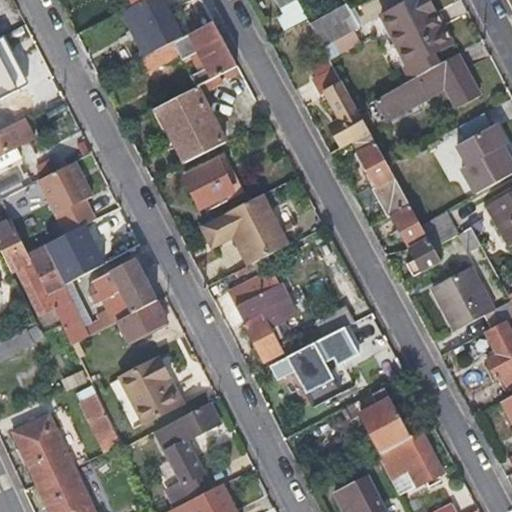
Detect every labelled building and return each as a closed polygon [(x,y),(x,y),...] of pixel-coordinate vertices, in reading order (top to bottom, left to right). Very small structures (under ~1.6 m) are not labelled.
[(164,0),(171,12),(193,0),(164,0)] [(280,18),(286,31),(307,20),(296,0),(280,0),(287,13),(280,18)] [(414,79),(440,65),(433,53),(451,43),(428,0),(414,0),(381,16),(414,79)] [(214,21),(204,3),(197,7),(202,17),(168,34),(165,29),(139,42),(146,56),(214,21)] [(346,4),(309,23),(322,46),(358,26),(349,9),(346,4)] [(146,56),(141,58),(148,72),(205,42),(207,45),(197,50),(206,68),(191,76),(196,87),(237,66),(214,21),(146,56)] [(0,56),(15,49),(7,33),(0,36),(0,56)] [(126,44),(99,60),(108,74),(134,58),(126,44)] [(480,95),(458,55),(440,65),(414,79),(373,101),(384,120),(446,86),(457,108),(480,95)] [(333,132),(342,148),(353,142),(369,132),(357,110),(329,59),(312,67),(316,77),(313,80),(321,96),(326,94),(341,121),(343,125),(333,132)] [(226,143),(196,87),(156,107),(186,164),(226,143)] [(0,154),(35,138),(25,119),(0,131),(0,154)] [(330,127),(333,132),(343,125),(341,121),(330,127)] [(476,194),(511,174),(511,146),(499,122),(458,144),(470,165),(463,169),(476,194)] [(372,188),(387,218),(391,215),(409,206),(389,168),(369,132),(353,142),(358,152),(377,185),(372,188)] [(453,187),(472,177),(449,134),(431,143),(453,187)] [(354,155),(372,188),(377,185),(358,152),(354,155)] [(232,192),(217,161),(184,176),(200,207),(232,192)] [(74,162),(38,179),(55,214),(85,200),(92,197),(74,162)] [(509,247),(511,245),(511,190),(486,205),(509,247)] [(287,246),(261,195),(225,213),(251,264),(287,246)] [(85,200),(55,214),(66,234),(84,225),(95,220),(85,200)] [(391,215),(410,248),(428,239),(420,224),(409,206),(391,215)] [(428,239),(433,248),(457,235),(445,211),(420,224),(428,239)] [(96,224),(103,236),(120,227),(114,215),(96,224)] [(11,220),(0,225),(0,246),(13,273),(17,271),(29,298),(32,298),(40,313),(54,308),(46,293),(27,254),(18,235),(11,220)] [(71,280),(78,276),(67,256),(93,243),(84,225),(66,234),(27,254),(46,293),(62,285),(71,280)] [(470,227),(457,235),(466,253),(480,245),(470,227)] [(116,257),(127,252),(120,239),(110,245),(116,257)] [(407,264),(414,277),(440,262),(433,248),(428,239),(410,248),(415,259),(407,264)] [(119,321),(157,301),(136,260),(92,281),(88,290),(95,305),(102,302),(107,309),(96,315),(99,320),(104,329),(119,321)] [(487,314),(494,326),(511,316),(511,303),(511,301),(493,310),(471,267),(432,288),(456,331),(487,314)] [(270,330),(283,324),(295,316),(270,270),(228,291),(265,363),(282,354),(276,343),(270,330)] [(54,308),(72,346),(89,337),(84,327),(62,285),(46,293),(54,308)] [(167,322),(157,301),(119,321),(129,341),(167,322)] [(331,334),(355,322),(347,307),(323,320),(331,334)] [(511,316),(494,326),(485,332),(497,356),(486,361),(495,380),(498,378),(505,391),(511,387),(511,334),(509,328),(511,326),(511,316)] [(104,329),(99,320),(92,323),(97,333),(104,329)] [(331,334),(286,357),(313,408),(341,393),(327,367),(332,364),(327,354),(362,336),(355,322),(331,334)] [(27,328),(35,344),(47,338),(44,332),(42,333),(38,323),(27,328)] [(97,333),(92,323),(84,327),(89,337),(97,333)] [(288,332),(283,324),(270,330),(276,343),(286,337),(288,332)] [(27,328),(0,341),(0,360),(35,344),(27,328)] [(144,424),(176,405),(165,382),(169,379),(158,358),(119,379),(144,424)] [(165,382),(176,405),(182,402),(169,379),(165,382)] [(384,388),(344,409),(351,421),(360,416),(381,454),(411,439),(384,388)] [(511,396),(503,402),(511,419),(511,396)] [(91,422),(106,453),(122,445),(107,415),(106,415),(98,399),(85,404),(93,420),(91,422)] [(220,424),(210,403),(156,431),(182,481),(174,485),(184,503),(186,502),(211,489),(185,441),(220,424)] [(14,433),(38,485),(74,468),(49,415),(14,433)] [(381,454),(378,456),(389,479),(409,469),(415,481),(418,486),(442,473),(421,434),(411,439),(381,454)] [(94,511),(74,468),(38,485),(50,511),(94,511)] [(409,469),(389,479),(399,497),(413,489),(412,485),(415,481),(409,469)] [(383,511),(366,477),(335,493),(344,511),(383,511)] [(234,511),(221,485),(211,489),(186,502),(191,511),(234,511)] [(455,511),(452,503),(434,511),(455,511)]
